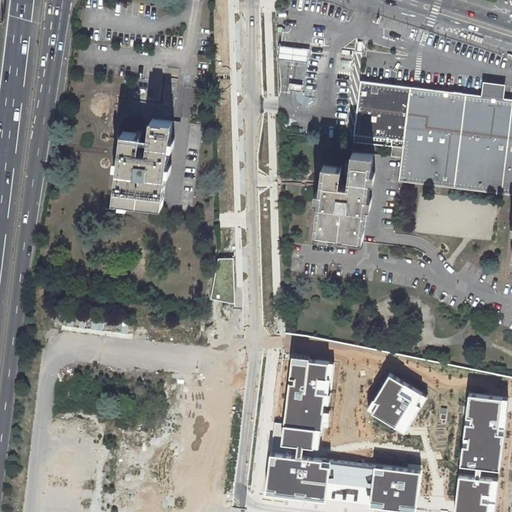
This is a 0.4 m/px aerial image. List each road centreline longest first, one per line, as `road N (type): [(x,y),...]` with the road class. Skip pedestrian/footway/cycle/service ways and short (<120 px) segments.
road 1 (residential): [(236,503),(256,338),(250,0)]
road 2 (secondary): [(0,454),(39,135)]
road 3 (trunk): [(0,196),(24,0)]
road 4 (secondary): [(39,135),(50,0)]
